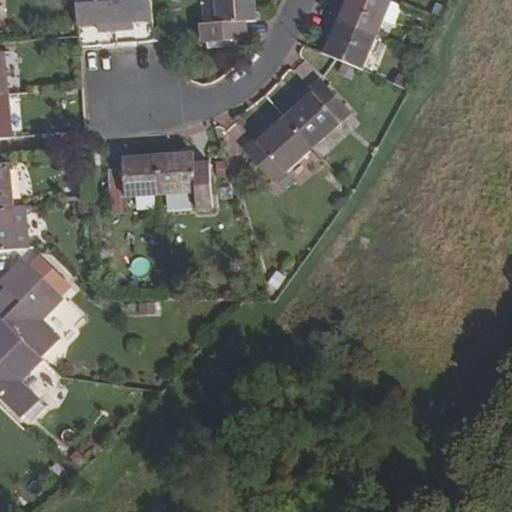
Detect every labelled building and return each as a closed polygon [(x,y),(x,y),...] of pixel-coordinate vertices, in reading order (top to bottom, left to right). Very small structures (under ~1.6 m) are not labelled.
[(116,0),(77,0),(79,24),(100,23),(101,29),(118,29),(116,0)] [(116,0),(118,29),(134,28),(134,20),(154,19),(153,0),(116,0)] [(258,0),(217,0),(219,24),(204,25),(205,41),(249,39),(249,23),(260,22),(258,0)] [(343,3),(337,19),(380,37),(395,4),(386,0),(352,0),(349,6),(343,3)] [(398,29),(407,9),(395,4),(386,24),(398,29)] [(336,40),(329,56),(366,71),(380,37),(337,19),(329,36),(336,40)] [(6,52),(0,52),(0,96),(10,96),(6,52)] [(302,103),(286,118),(313,146),(350,111),(320,79),(299,98),(302,103)] [(10,96),(0,96),(0,139),(14,138),(10,96)] [(274,180),(313,146),(286,118),(268,133),(265,129),(245,149),(274,180)] [(198,154),(161,156),(164,192),(200,189),(202,206),(215,205),(211,161),(199,161),(198,154)] [(130,194),(164,192),(161,156),(127,158),(126,166),(113,167),(116,212),(131,211),(130,194)] [(0,207),(13,206),(9,165),(0,165),(0,207)] [(13,206),(0,207),(0,250),(30,248),(26,206),(13,206)] [(5,288),(19,303),(3,320),(44,360),(60,343),(40,323),(62,300),(22,262),(1,284),(5,288)] [(19,303),(5,288),(0,292),(0,295),(3,298),(0,301),(0,316),(3,320),(19,303)] [(44,360),(3,320),(0,323),(0,397),(21,418),(37,403),(20,384),(44,360)]
